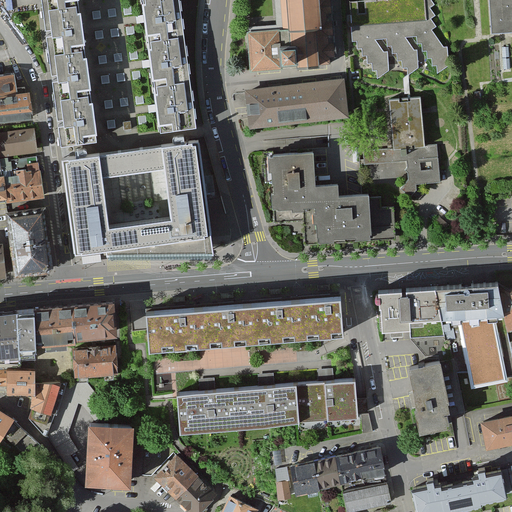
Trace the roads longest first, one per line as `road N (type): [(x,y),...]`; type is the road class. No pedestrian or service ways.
road 1 (residential): [(218,0),(217,83),(257,272)]
road 2 (residential): [(0,398),(51,434),(97,494),(165,511)]
road 3 (secondary): [(257,272),(69,289)]
road 4 (residential): [(391,438),(354,267)]
road 5 (unknown): [(374,358),(446,354),(467,453)]
road 6 (residential): [(69,289),(44,123)]
road 7 (unknown): [(368,330),(303,362),(209,376)]
road 8 (secondary): [(511,254),(354,267)]
